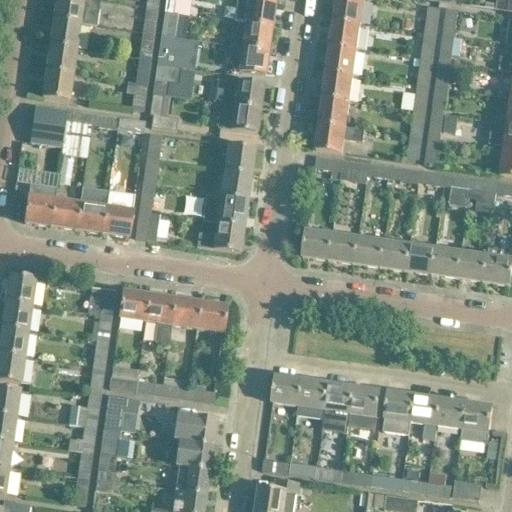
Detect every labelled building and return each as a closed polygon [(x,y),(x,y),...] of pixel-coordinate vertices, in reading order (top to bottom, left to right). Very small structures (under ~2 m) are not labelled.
[(101,3),(83,0),(81,0),(56,0),(53,22),(79,26),(97,29),(101,3)] [(159,10),(160,0),(146,0),(146,9),(159,10)] [(358,0),(336,0),(334,23),(360,27),(364,1),(358,0)] [(509,0),(497,0),(496,12),(506,13),(508,1),(509,1),(509,0)] [(271,30),(275,6),(237,1),(233,25),(271,30)] [(155,36),(159,10),(146,9),(142,35),(155,36)] [(436,37),(439,11),(428,10),(425,36),(436,37)] [(454,40),(458,14),(447,12),(443,38),(454,40)] [(177,17),(174,17),(164,15),(160,40),(171,41),(171,40),(174,41),(177,17)] [(76,52),(79,26),(53,22),(49,48),(76,52)] [(357,53),(360,27),(334,23),(330,49),(357,53)] [(268,54),(271,30),(233,25),(230,49),(268,54)] [(151,62),(155,36),(142,35),(138,60),(151,62)] [(433,63),(436,37),(425,36),(421,62),(433,63)] [(451,66),(454,40),(443,38),(439,64),(451,66)] [(160,40),(156,68),(181,71),(183,56),(185,56),(187,42),(174,41),(171,40),(171,41),(160,40)] [(72,78),(76,52),(49,48),(45,74),(72,78)] [(265,78),(268,54),(230,49),(229,58),(232,73),(265,78)] [(353,79),(357,53),(330,49),(326,75),(353,79)] [(511,60),(501,59),(499,73),(511,74),(511,60)] [(138,60),(134,87),(147,89),(151,62),(138,60)] [(429,89),(433,63),(421,62),(418,88),(429,89)] [(447,92),(451,66),(439,64),(436,90),(447,92)] [(179,87),(181,71),(156,68),(152,98),(163,100),(165,100),(168,85),(179,87)] [(68,104),(71,84),(72,78),(45,74),(42,100),(68,104)] [(350,105),(353,79),(326,75),(323,101),(350,105)] [(218,82),(214,106),(221,107),(260,112),(263,88),(218,82)] [(126,86),(125,96),(133,97),(131,113),(144,114),(147,89),(134,87),(126,86)] [(426,115),(429,89),(418,88),(414,114),(426,115)] [(443,118),(447,92),(436,90),(432,116),(443,118)] [(160,120),(163,100),(152,98),(149,118),(152,118),(150,131),(175,134),(177,122),(160,120)] [(346,131),(350,105),(323,101),(319,127),(346,131)] [(256,137),(260,112),(221,107),(221,108),(219,108),(216,131),(256,137)] [(65,125),(66,114),(34,109),(29,146),(61,151),(65,125)] [(66,114),(65,125),(91,129),(92,118),(66,114)] [(422,141),(426,115),(414,114),(411,140),(422,141)] [(432,116),(430,130),(441,132),(443,118),(432,116)] [(117,133),(118,121),(92,118),(91,129),(117,133)] [(445,118),(443,133),(455,134),(457,120),(445,118)] [(143,136),(144,125),(118,121),(117,133),(143,136)] [(365,133),(346,131),(319,127),(316,153),(342,157),(344,142),(363,145),(365,133)] [(158,165),(161,139),(150,137),(146,163),(158,165)] [(419,167),(422,141),(411,140),(407,166),(419,167)] [(436,170),(440,144),(428,142),(424,168),(436,170)] [(251,178),(254,152),(227,148),(224,174),(251,178)] [(511,180),(511,153),(504,153),(500,179),(511,180)] [(341,175),(342,164),(316,160),(315,172),(341,175)] [(154,191),(158,165),(146,163),(143,189),(154,191)] [(367,179),(368,167),(342,164),(341,175),(367,179)] [(393,183),(394,171),(368,167),(367,179),(393,183)] [(419,186),(420,175),(394,171),(393,183),(419,186)] [(247,204),(251,178),(224,174),(220,200),(247,204)] [(444,190),(446,178),(420,175),(419,186),(444,190)] [(471,193),(472,182),(446,178),(444,190),(451,191),(449,209),(469,211),(471,193)] [(496,197),(498,186),(472,182),(471,193),(495,197),(496,197)] [(511,199),(511,187),(498,186),(496,197),(504,198),(511,199)] [(50,229),(54,203),(55,194),(55,191),(29,187),(24,226),(50,229)] [(151,217),(154,191),(143,189),(139,215),(151,217)] [(102,237),(106,210),(108,194),(82,191),(80,206),(76,233),(102,237)] [(55,194),(54,203),(50,229),(76,233),(80,206),(65,204),(66,195),(55,194)] [(504,198),(496,197),(495,197),(493,215),(502,216),(504,198)] [(206,198),(202,224),(217,226),(243,230),(247,204),(220,200),(206,198)] [(132,214),(106,210),(102,237),(128,241),(132,214)] [(147,243),(151,217),(139,215),(135,241),(147,243)] [(240,256),(243,230),(217,226),(215,239),(198,236),(196,250),(240,256)] [(329,264),(332,237),(306,233),(303,260),(329,264)] [(355,267),(358,241),(332,237),(329,264),(355,267)] [(380,271),(384,244),(358,241),(355,267),(380,271)] [(406,275),(410,248),(384,244),(380,271),(406,275)] [(432,278),(436,251),(410,248),(406,275),(432,278)] [(458,282),(462,255),(436,251),(432,278),(458,282)] [(510,289),(511,273),(511,262),(500,261),(501,253),(489,251),(488,258),(484,285),(510,289)] [(488,258),(462,255),(458,282),(484,285),(488,258)] [(31,308),(35,282),(8,278),(5,304),(31,308)] [(144,325),(148,298),(122,294),(118,321),(144,325)] [(111,320),(114,300),(90,297),(87,317),(99,318),(111,320)] [(170,328),(174,302),(148,298),(144,325),(156,326),(153,345),(167,347),(170,328)] [(196,332),(200,306),(174,302),(170,328),(196,332)] [(28,334),(31,308),(5,304),(1,330),(28,334)] [(226,310),(200,306),(196,332),(222,336),(226,310)] [(107,347),(111,320),(99,318),(96,345),(107,347)] [(0,356),(24,360),(28,334),(1,330),(0,337),(0,356)] [(103,374),(107,347),(96,345),(92,372),(103,374)] [(0,383),(20,386),(24,360),(0,356),(0,383)] [(110,369),(108,381),(135,384),(136,372),(110,369)] [(99,401),(103,374),(92,372),(88,399),(99,401)] [(298,409),(302,383),(276,379),(272,406),(298,409)] [(133,395),(135,384),(108,381),(107,391),(133,395)] [(322,422),(327,386),(302,383),(298,409),(297,419),(322,422)] [(160,398),(161,388),(135,384),(133,395),(160,398)] [(322,422),(321,433),(346,437),(348,428),(353,390),(327,386),(322,422)] [(187,402),(187,392),(161,388),(160,398),(187,402)] [(20,393),(0,390),(0,417),(17,419),(20,393)] [(375,432),(380,394),(353,390),(348,428),(375,432)] [(213,406),(214,396),(187,392),(187,402),(213,406)] [(410,426),(413,398),(388,395),(383,434),(408,438),(410,426)] [(435,429),(439,402),(413,398),(410,426),(423,428),(421,442),(433,444),(435,429)] [(96,428),(99,401),(88,399),(84,426),(96,428)] [(109,399),(103,433),(120,435),(123,415),(135,417),(137,403),(109,399)] [(462,433),(465,406),(439,402),(435,429),(462,433)] [(492,409),(465,406),(462,433),(461,443),(487,446),(492,409)] [(0,443),(13,446),(17,419),(0,417),(0,443)] [(173,443),(181,444),(213,448),(216,423),(177,417),(173,443)] [(92,455),(96,428),(84,426),(80,453),(92,455)] [(117,460),(120,435),(103,433),(100,457),(117,460)] [(0,470),(9,472),(13,446),(0,443),(0,470)] [(209,474),(213,448),(181,444),(177,469),(209,474)] [(88,482),(92,455),(80,453),(77,480),(88,482)] [(100,457),(96,482),(113,484),(117,460),(100,457)] [(264,463),(263,474),(282,477),(284,466),(264,463)] [(313,481),(315,470),(290,466),(288,478),(313,481)] [(206,498),(209,474),(177,469),(174,493),(206,498)] [(0,496),(6,498),(9,472),(0,470),(0,496)] [(315,470),(313,481),(333,484),(335,473),(315,470)] [(341,474),(339,485),(359,488),(361,476),(341,474)] [(377,479),(375,490),(394,493),(396,481),(377,479)] [(84,509),(88,482),(77,480),(73,507),(84,509)] [(112,493),(113,484),(96,482),(95,490),(112,493)] [(402,482),(400,493),(420,496),(421,485),(402,482)] [(300,498),(302,487),(277,483),(275,492),(259,490),(255,511),(293,511),(296,497),(300,498)] [(480,505),(482,488),(455,484),(454,490),(453,501),(480,505)] [(427,486),(426,497),(447,500),(448,489),(427,486)] [(203,511),(206,498),(174,493),(171,511),(156,511),(151,511),(150,511),(203,511)] [(370,511),(371,509),(373,497),(364,495),(361,511),(370,511)] [(417,511),(419,503),(373,497),(371,509),(385,511),(384,511),(417,511)]
